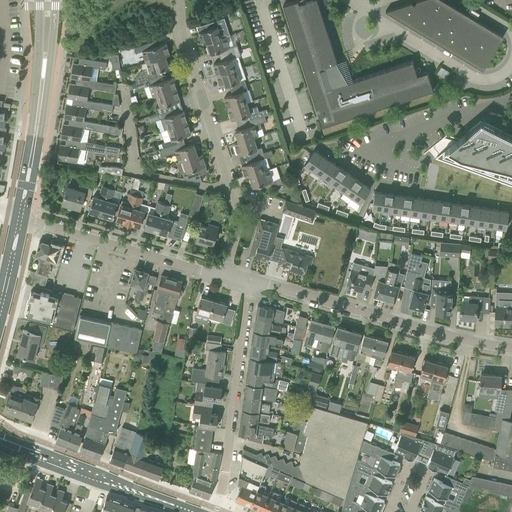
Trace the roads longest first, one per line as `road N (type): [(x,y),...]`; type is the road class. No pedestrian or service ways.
road 1 (residential): [(511,345),(250,283)]
road 2 (residential): [(214,511),(250,283)]
road 3 (residential): [(222,275),(18,221)]
road 4 (residential): [(177,0),(179,28),(233,186)]
road 5 (residential): [(233,186),(146,176),(121,80)]
road 6 (tertiary): [(18,221),(44,57)]
road 7 (residential): [(511,99),(397,138)]
